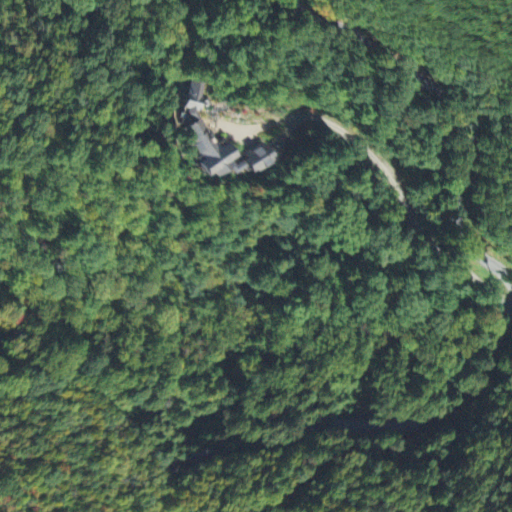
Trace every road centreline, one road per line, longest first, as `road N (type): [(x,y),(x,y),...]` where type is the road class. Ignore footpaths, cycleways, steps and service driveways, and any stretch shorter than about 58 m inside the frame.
road 1 (residential): [(292,0),(303,14),(340,27),(430,84),(466,121),(456,223),(474,252),(510,278),(510,323),(448,412),(423,422)]
road 2 (residential): [(423,422),(327,424),(267,448),(168,465),(121,412),(90,396),(39,386),(0,392)]
